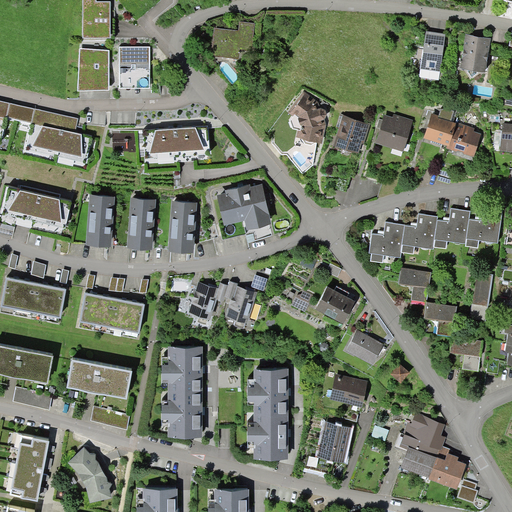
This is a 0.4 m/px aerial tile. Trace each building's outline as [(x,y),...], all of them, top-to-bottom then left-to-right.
[(96,0),(83,0),(83,38),(110,38),(110,1),(97,1),(96,0)] [(238,30),(214,27),(211,55),(240,59),(241,51),(252,52),(255,23),(239,21),(238,30)] [(446,34),(425,31),(422,49),(421,59),(420,69),(441,71),(446,34)] [(491,38),(466,34),(460,68),(467,69),(478,71),(485,72),(491,38)] [(150,47),(119,47),(119,88),(150,88),(150,47)] [(109,51),(80,49),(78,91),(109,90),(109,51)] [(477,74),(478,71),(467,69),(467,72),(471,78),(477,74)] [(303,91),(288,113),(293,116),(290,121),(292,129),(297,130),(296,137),(322,144),(327,125),(325,119),(327,115),(325,110),(321,108),(318,102),(303,91)] [(0,143),(6,117),(9,103),(0,100),(0,143)] [(31,123),(34,108),(9,103),(6,117),(31,123)] [(446,148),(448,149),(456,123),(451,121),(454,111),(446,109),(441,107),(439,115),(432,113),(424,138),(432,140),(442,144),(447,145),(446,148)] [(78,118),(34,108),(31,123),(25,150),(86,164),(92,135),(76,131),(78,118)] [(380,129),(375,143),(403,152),(413,120),(394,114),(393,117),(384,115),(383,120),(380,129)] [(370,124),(343,115),(333,146),(358,154),(362,143),(364,144),(370,124)] [(457,122),(456,123),(448,149),(456,151),(458,151),(463,152),(464,154),(474,157),(481,133),(474,131),(475,128),(457,122)] [(511,123),(503,123),(502,131),(500,146),(500,151),(511,152),(511,123)] [(207,126),(143,130),(145,162),(210,159),(207,126)] [(500,146),(502,131),(495,130),(493,143),(500,146)] [(226,193),(217,195),(224,225),(245,220),(247,230),(272,224),(263,184),(251,187),(250,184),(225,190),(226,193)] [(72,200),(8,185),(2,213),(65,228),(72,200)] [(111,247),(115,197),(90,195),(86,245),(111,247)] [(156,200),(131,198),(127,248),(152,250),(156,200)] [(197,202),(172,200),(168,251),(193,253),(197,202)] [(471,211),(451,208),(449,222),(437,220),(435,239),(434,247),(446,249),(447,241),(466,244),(469,219),(471,211)] [(482,221),(469,219),(466,244),(465,246),(478,248),(479,241),(498,243),(502,211),(483,209),(482,221)] [(438,217),(419,214),(417,227),(405,225),(402,245),(403,245),(401,252),(413,254),(415,246),(433,249),(435,239),(437,220),(438,217)] [(405,225),(386,223),(384,236),(372,234),(369,253),(372,254),(371,261),(382,263),(384,255),(400,258),(402,245),(405,225)] [(18,256),(12,253),(9,266),(15,269),(18,256)] [(312,270),(317,259),(307,253),(301,264),(312,270)] [(47,265),(34,261),(31,274),(44,278),(47,265)] [(342,269),(330,263),(326,271),(338,277),(342,269)] [(431,272),(401,267),(398,284),(413,286),(411,300),(427,302),(431,272)] [(66,283),(69,270),(63,269),(60,282),(66,283)] [(494,275),(478,272),(472,304),(488,306),(494,275)] [(93,288),(95,275),(89,274),(86,287),(93,288)] [(264,291),(268,279),(255,275),(251,286),(264,291)] [(109,290),(116,291),(118,278),(111,277),(109,290)] [(21,280),(7,278),(1,312),(14,315),(21,280)] [(123,291),(125,278),(118,278),(116,291),(123,291)] [(146,293),(149,279),(142,279),(140,292),(146,293)] [(14,315),(31,318),(38,284),(21,280),(14,315)] [(215,297),(218,288),(198,281),(189,313),(199,317),(208,319),(210,320),(217,299),(215,297)] [(237,286),(238,284),(229,281),(228,286),(224,296),(225,296),(231,299),(234,297),(237,286)] [(224,296),(228,286),(220,283),(218,288),(215,297),(217,299),(223,301),(225,296),(224,296)] [(31,318),(45,321),(52,286),(38,284),(31,318)] [(59,318),(61,319),(66,289),(52,286),(45,321),(58,323),(59,318)] [(257,292),(237,286),(234,297),(231,299),(226,317),(235,320),(246,323),(247,324),(257,292)] [(335,290),(327,286),(316,309),(344,324),(355,301),(347,297),(335,290)] [(335,290),(347,297),(349,293),(337,286),(335,290)] [(309,302),(313,294),(304,290),(302,294),(297,295),(292,305),(305,312),(310,302),(309,302)] [(100,296),(85,293),(79,328),(94,330),(100,296)] [(94,330),(108,333),(115,299),(100,296),(94,330)] [(108,333),(122,336),(129,301),(115,299),(108,333)] [(137,333),(139,334),(145,304),(129,301),(122,336),(137,338),(137,333)] [(457,306),(427,302),(424,318),(439,320),(437,334),(452,336),(457,306)] [(206,325),(208,319),(199,317),(197,321),(206,325)] [(244,328),(246,323),(235,320),(234,325),(244,328)] [(357,330),(346,351),(373,365),(384,344),(357,330)] [(483,339),(453,335),(451,353),(465,355),(463,369),(478,371),(483,339)] [(53,356),(0,345),(0,373),(48,383),(53,356)] [(168,383),(167,392),(202,392),(202,373),(202,365),(203,347),(168,346),(168,365),(162,365),(161,383),(168,383)] [(132,371),(72,360),(67,387),(127,399),(132,371)] [(410,372),(400,363),(390,373),(401,383),(410,372)] [(254,402),(254,417),(288,417),(288,395),(288,388),(288,369),(254,369),(254,387),(248,387),(248,402),(254,402)] [(336,374),(330,399),(362,407),(368,381),(336,374)] [(53,395),(16,387),(13,401),(49,409),(53,395)] [(202,407),(202,392),(167,392),(167,404),(161,404),(161,421),(167,421),(167,438),(202,438),(202,415),(202,407)] [(130,414),(94,406),(91,420),(127,429),(130,414)] [(357,421),(358,414),(344,410),(342,417),(357,421)] [(400,447),(407,450),(408,447),(436,457),(439,450),(441,450),(443,446),(446,437),(441,436),(445,425),(416,411),(411,424),(408,422),(404,432),(405,432),(400,447)] [(288,429),(288,417),(254,417),(254,423),(248,423),(248,441),(255,441),(254,458),(288,458),(288,436),(288,429)] [(344,463),(352,427),(325,421),(317,457),(344,463)] [(385,442),(389,430),(375,425),(371,437),(385,442)] [(48,445),(49,441),(22,435),(10,495),(22,498),(21,498),(38,502),(40,493),(40,487),(42,480),(43,475),(44,467),(46,457),(47,450),(48,445)] [(457,489),(466,464),(457,461),(459,457),(449,453),(450,449),(443,446),(441,450),(439,450),(436,457),(429,477),(428,479),(457,489)] [(84,447),(68,463),(79,474),(86,487),(90,503),(112,498),(110,489),(113,484),(108,482),(107,477),(99,463),(96,459),(96,454),(90,454),(84,447)] [(401,467),(429,477),(436,457),(408,447),(407,450),(401,467)] [(52,459),(46,457),(44,467),(50,469),(52,459)] [(478,483),(464,479),(462,484),(476,489),(478,483)] [(457,497),(474,503),(478,490),(476,489),(462,484),(457,497)] [(177,511),(177,509),(177,488),(143,488),(143,507),(137,507),(136,511),(177,511)] [(248,511),(249,509),(249,489),(214,489),(214,507),(208,507),(208,511),(248,511)]
